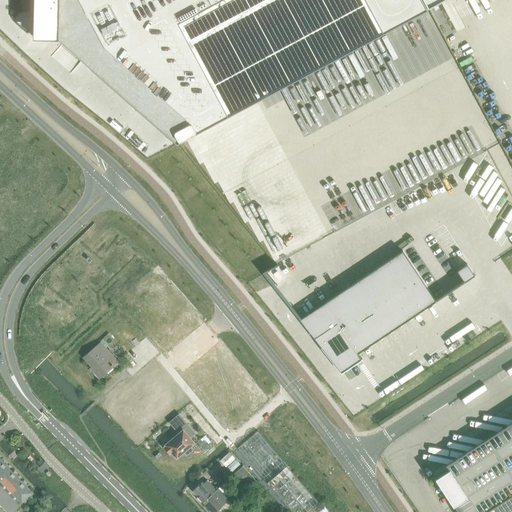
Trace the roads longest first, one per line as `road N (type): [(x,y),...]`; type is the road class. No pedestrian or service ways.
road 1 (tertiary): [(351,458),(123,177)]
road 2 (tertiary): [(114,193),(192,272),(344,463)]
road 3 (tertiary): [(19,389),(9,354),(13,301),(46,255),(114,193)]
road 4 (unclassified): [(351,458),(511,353)]
road 5 (tertiary): [(103,184),(15,274),(0,314)]
road 6 (tertiary): [(135,511),(19,389)]
road 7 (tertiary): [(123,177),(0,66)]
road 8 (unclassified): [(0,401),(105,511)]
road 9 (tertiary): [(0,86),(103,184)]
